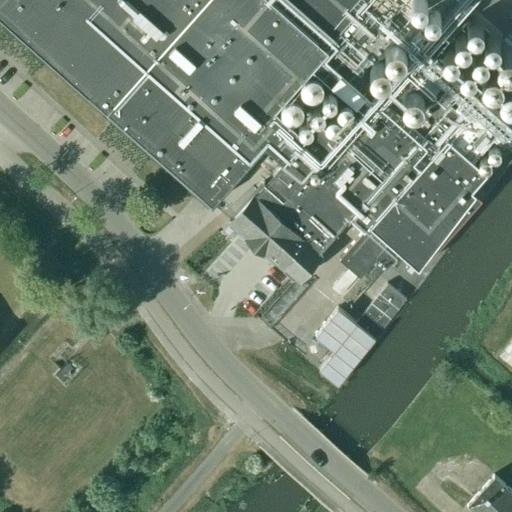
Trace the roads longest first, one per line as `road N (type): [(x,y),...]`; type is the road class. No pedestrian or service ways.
road 1 (tertiary): [(261,402),(223,369),(120,225),(0,107)]
road 2 (tertiary): [(384,511),(261,402)]
road 3 (unclassified): [(163,511),(261,402)]
